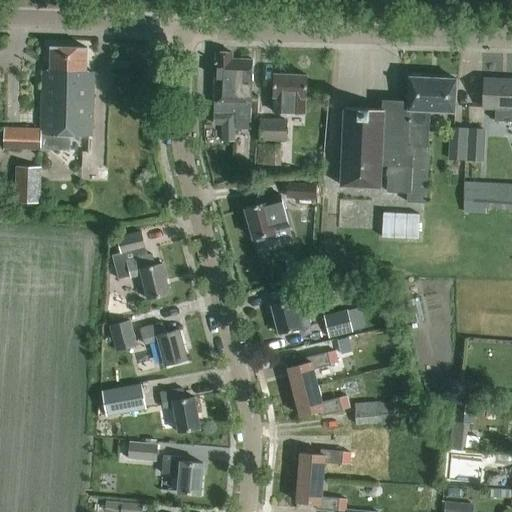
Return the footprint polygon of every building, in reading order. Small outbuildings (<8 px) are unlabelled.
[(92,137),(94,73),(86,72),(87,48),(51,47),(50,71),(43,71),(41,130),(4,129),(4,149),(40,150),(40,135),(92,137)] [(216,53),(214,110),(214,125),(222,125),(222,141),(234,141),(235,119),(250,119),(250,111),(251,103),(252,60),(232,60),(233,53),(216,53)] [(305,114),(305,99),(306,99),(307,76),(274,75),(274,97),(274,113),(305,114)] [(430,111),(454,112),(456,80),(410,77),(409,102),(383,101),(383,110),(345,108),(341,186),(380,188),(381,165),(389,166),(388,192),(408,193),(407,203),(427,204),(430,147),(428,147),(430,111)] [(511,81),(484,81),(483,108),(495,109),(495,122),(511,122),(511,81)] [(260,120),(260,142),(287,142),(287,120),(260,120)] [(467,162),(469,129),(450,128),(448,160),(467,162)] [(469,129),(467,162),(484,162),(486,130),(469,129)] [(264,145),(264,165),(281,165),(282,145),(264,145)] [(16,167),(15,203),(46,204),(46,193),(41,193),(41,168),(16,167)] [(287,199),(316,199),(316,185),(287,184),(287,199)] [(511,211),(511,185),(485,184),(485,210),(511,211)] [(287,220),(280,195),(262,200),(263,204),(245,209),(253,239),(275,233),(273,224),(287,220)] [(418,239),(419,215),(383,213),(382,237),(418,239)] [(121,253),(112,256),(117,275),(130,271),(131,277),(141,275),(148,300),(169,295),(161,263),(155,265),(152,255),(141,257),(139,250),(145,248),(141,232),(117,239),(121,253)] [(338,304),(331,283),(315,288),(322,309),(338,304)] [(310,327),(303,299),(272,306),(279,334),(310,327)] [(383,313),(386,326),(399,323),(396,310),(383,313)] [(324,317),(330,339),(353,333),(347,311),(324,317)] [(109,326),(117,353),(138,347),(131,321),(109,326)] [(162,323),(140,329),(144,344),(159,340),(165,366),(187,360),(179,329),(165,333),(162,323)] [(348,337),(336,340),(340,355),(352,352),(348,337)] [(336,351),(327,353),(330,365),(339,363),(336,351)] [(294,392),(318,386),(314,369),(330,365),(327,353),(306,359),(308,363),(288,368),(294,392)] [(146,409),(141,384),(102,392),(107,416),(146,409)] [(323,403),(318,386),(294,392),(300,416),(320,411),(321,416),(342,410),(339,399),(323,403)] [(201,429),(195,397),(184,399),(182,389),(161,393),(164,408),(174,406),(179,433),(201,429)] [(347,397),(339,399),(342,410),(350,408),(347,397)] [(494,413),(496,399),(482,397),(480,411),(494,413)] [(356,426),(381,424),(382,426),(397,425),(396,403),(380,404),(380,411),(355,413),(356,426)] [(357,432),(357,449),(377,449),(377,432),(357,432)] [(130,442),(128,460),(157,462),(158,445),(130,442)] [(299,478),(323,480),(325,463),(341,464),(342,452),(321,450),(321,455),(301,453),(299,478)] [(349,465),(351,453),(342,452),(341,464),(349,465)] [(164,456),(163,468),(162,474),(180,476),(178,492),(201,494),(203,464),(181,462),(182,457),(164,456)] [(323,480),(299,478),(296,502),(317,504),(316,509),(337,511),(338,499),(322,498),(323,480)] [(511,499),(511,491),(488,490),(488,497),(511,499)] [(338,499),(337,511),(345,511),(346,500),(338,499)] [(445,502),(444,511),(465,511),(466,504),(445,502)] [(122,503),(121,511),(143,511),(144,504),(122,503)]
